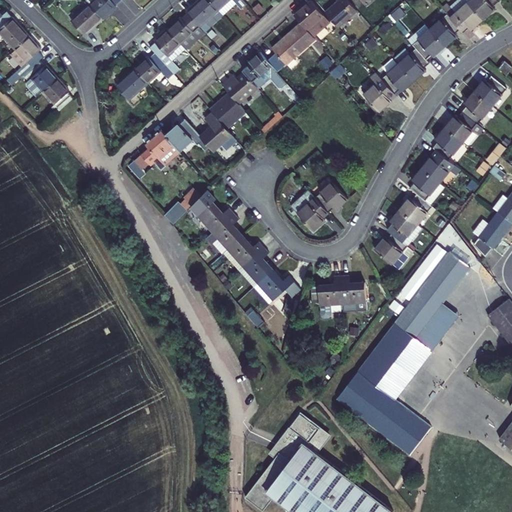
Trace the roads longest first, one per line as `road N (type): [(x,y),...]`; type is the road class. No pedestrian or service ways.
road 1 (residential): [(261,165),(264,204),(285,235),(309,251),(339,250),(356,235),(441,89),(511,32)]
road 2 (unclassified): [(237,422),(229,383),(104,169)]
road 3 (residential): [(104,169),(290,0)]
